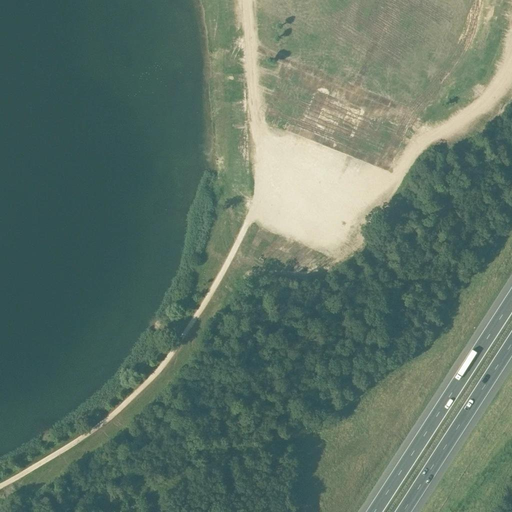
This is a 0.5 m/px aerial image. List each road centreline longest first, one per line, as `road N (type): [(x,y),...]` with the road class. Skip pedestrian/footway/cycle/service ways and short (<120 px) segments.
road 1 (track): [(249,0),(255,206),(232,254),(148,382),(80,442),(0,486)]
road 2 (track): [(511,52),(473,107),(420,144),(358,240),(315,249),(255,206)]
road 3 (motorway): [(511,300),(374,511)]
road 4 (motorway): [(402,511),(511,343)]
